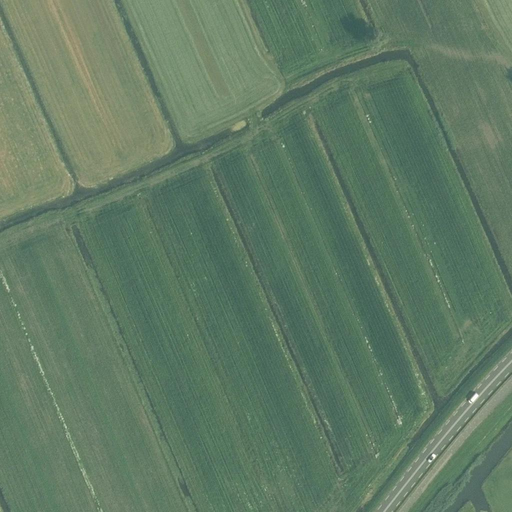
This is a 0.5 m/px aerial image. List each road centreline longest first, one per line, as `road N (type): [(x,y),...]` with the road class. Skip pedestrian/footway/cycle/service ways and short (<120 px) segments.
road 1 (primary): [(383,511),(511,361)]
road 2 (unclassified): [(403,511),(511,384)]
